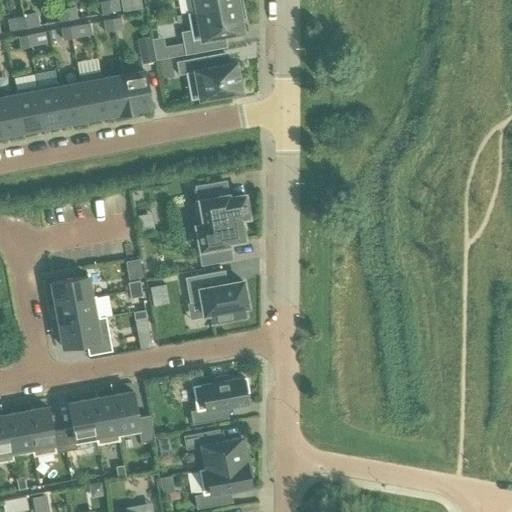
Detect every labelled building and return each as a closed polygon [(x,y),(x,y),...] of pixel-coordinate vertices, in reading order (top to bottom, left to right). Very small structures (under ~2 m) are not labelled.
[(103,12),(110,11),(108,0),(105,0),(101,1),(103,12)] [(108,0),(110,11),(119,9),(116,0),(108,0)] [(189,0),(191,12),(242,3),(240,0),(189,0)] [(244,18),(242,3),(191,12),(187,13),(190,30),(180,31),(182,43),(185,54),(219,48),(217,36),(242,31),(239,19),(244,18)] [(66,8),(68,19),(76,17),(74,6),(66,8)] [(61,20),(68,19),(66,8),(59,9),(61,20)] [(36,13),(23,16),(26,27),(38,24),(36,13)] [(23,16),(14,17),(16,28),(26,27),(23,16)] [(122,28),(120,17),(111,18),(114,29),(122,28)] [(106,31),(114,29),(111,18),(104,20),(106,31)] [(69,26),(71,38),(80,36),(78,25),(69,26)] [(64,39),(71,38),(69,26),(62,28),(64,39)] [(27,34),(29,45),(47,42),(45,31),(27,34)] [(27,34),(19,36),(21,47),(29,45),(27,34)] [(170,57),(185,54),(182,43),(165,46),(167,58),(170,57)] [(155,59),(154,53),(142,55),(143,61),(155,59)] [(185,74),(190,100),(214,95),(214,99),(227,96),(226,93),(240,91),(239,87),(242,87),(240,75),(237,75),(235,63),(210,68),(207,55),(175,61),(178,75),(185,74)] [(122,74),(129,110),(152,106),(146,70),(141,71),(122,74)] [(86,118),(108,114),(101,78),(100,73),(79,77),(80,83),(86,118)] [(122,74),(101,78),(108,114),(129,110),(122,74)] [(58,82),(36,86),(44,126),(65,122),(58,86),(58,82)] [(80,83),(58,86),(65,122),(86,118),(80,83)] [(44,126),(36,86),(15,90),(16,95),(23,130),(44,126)] [(23,130),(16,95),(0,97),(0,126),(1,134),(23,130)] [(219,196),(217,183),(196,187),(198,200),(193,201),(198,224),(195,225),(195,226),(240,217),(248,216),(244,194),(228,197),(227,194),(219,196)] [(195,226),(202,263),(223,259),(221,246),(228,245),(228,242),(244,239),(240,217),(195,226)] [(87,275),(51,282),(55,304),(91,297),(87,275)] [(185,280),(189,305),(201,303),(203,317),(209,316),(211,325),(245,319),(243,309),(247,309),(242,283),(211,289),(208,275),(185,280)] [(127,282),(129,290),(141,288),(139,280),(127,282)] [(141,288),(129,290),(130,298),(142,296),(141,288)] [(91,297),(55,304),(59,325),(99,318),(96,296),(91,297)] [(146,317),(145,309),(133,312),(134,320),(146,317)] [(99,318),(59,325),(63,347),(86,343),(88,355),(112,351),(109,339),(105,317),(99,318)] [(196,409),(190,410),(192,424),(217,420),(215,408),(246,402),(244,392),(248,392),(245,378),(241,379),(241,376),(228,379),(227,375),(213,377),(214,381),(203,383),(192,386),(196,409)] [(190,379),(192,386),(203,383),(202,376),(190,379)] [(110,395),(118,436),(138,432),(140,442),(154,440),(149,415),(137,417),(133,391),(110,395)] [(119,441),(118,436),(110,395),(89,399),(96,440),(97,445),(119,441)] [(96,440),(89,399),(67,403),(71,427),(62,429),(66,450),(75,449),(74,444),(96,440)] [(47,407),(25,411),(33,452),(33,451),(34,456),(66,450),(62,429),(52,431),(47,407)] [(33,452),(25,411),(4,415),(11,455),(33,452)] [(11,455),(4,415),(0,415),(0,462),(12,460),(11,455)] [(201,446),(205,468),(250,460),(247,445),(243,446),(241,436),(210,443),(207,430),(183,435),(185,449),(201,446)] [(250,460),(205,468),(198,469),(202,493),(194,495),(196,508),(222,504),(219,491),(251,485),(249,476),(253,475),(250,460)] [(125,477),(123,465),(115,466),(117,478),(125,477)] [(24,476),(16,477),(18,490),(26,488),(24,476)] [(25,496),(13,498),(16,511),(27,509),(25,496)]
